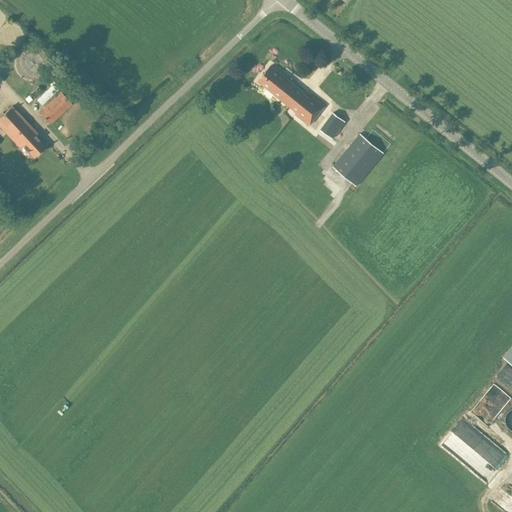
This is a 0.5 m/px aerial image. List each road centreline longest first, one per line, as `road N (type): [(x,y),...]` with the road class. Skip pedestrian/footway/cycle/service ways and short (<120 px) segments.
road 1 (unclassified): [(0,263),(274,0)]
road 2 (tertiary): [(511,185),(286,0)]
